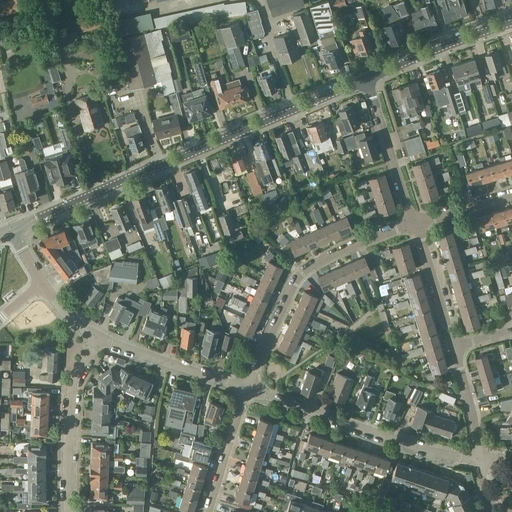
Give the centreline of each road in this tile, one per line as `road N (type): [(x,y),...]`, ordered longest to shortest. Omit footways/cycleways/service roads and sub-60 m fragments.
road 1 (residential): [(14,228),(365,78)]
road 2 (residential): [(413,223),(296,277),(245,388)]
road 3 (residential): [(478,458),(437,452),(245,388)]
road 4 (unknown): [(95,192),(67,102),(70,61),(31,1)]
road 5 (residential): [(67,511),(70,401),(95,337)]
road 6 (residential): [(245,388),(95,337)]
road 7 (residential): [(413,223),(365,78)]
road 8 (residential): [(413,223),(454,347)]
road 9 (residential): [(245,388),(208,511)]
road 10 (residential): [(365,78),(482,31)]
